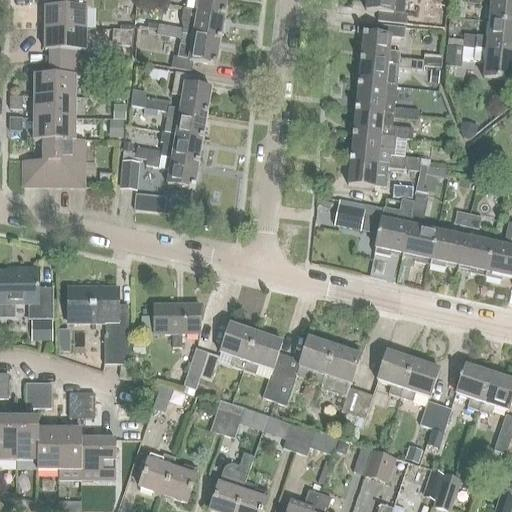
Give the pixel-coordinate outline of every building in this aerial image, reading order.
[(44,9),(44,31),(84,32),(84,10),(89,10),(88,0),(59,0),(60,9),(44,9)] [(198,0),(197,13),(196,13),(224,18),(226,0),(198,0)] [(404,0),(366,0),(365,12),(377,13),(376,23),(405,26),(406,17),(402,17),(404,0)] [(511,0),(491,0),(489,24),(511,26),(511,0)] [(219,42),(224,18),(196,13),(197,13),(182,10),(180,22),(185,23),(183,31),(182,30),(181,35),(192,37),(219,42)] [(511,26),(489,24),(487,39),(477,38),(475,51),(511,54),(511,26)] [(168,39),(170,28),(157,26),(155,36),(168,39)] [(170,70),(190,73),(191,64),(215,68),(219,42),(192,37),(181,35),(182,30),(170,28),(168,39),(180,41),(176,59),(172,58),(170,70)] [(360,62),(387,65),(399,66),(398,71),(409,72),(411,62),(399,61),(400,56),(389,55),(390,40),(403,41),(404,31),(376,28),(375,37),(362,36),(360,62)] [(84,53),(84,32),(44,31),(44,53),(49,53),(49,66),(78,67),(78,53),(84,53)] [(463,42),(463,49),(475,51),(477,38),(464,37),(463,42)] [(448,41),(447,48),(463,49),(463,42),(448,41)] [(447,48),(445,67),(461,69),(461,62),(463,49),(447,48)] [(463,49),(461,62),(474,63),(475,51),(463,49)] [(511,54),(475,51),(474,63),(485,64),(483,80),(511,83),(511,54)] [(384,89),(396,90),(398,71),(399,66),(387,65),(360,62),(357,86),(384,89)] [(411,62),(409,72),(423,74),(424,64),(411,62)] [(33,77),(33,100),(73,101),(73,78),(78,78),(78,67),(49,66),(49,78),(33,77)] [(431,73),(429,84),(438,85),(439,74),(431,73)] [(179,111),(206,117),(211,91),(195,89),(197,79),(174,75),(170,97),(181,99),(179,111)] [(354,112),(393,116),(393,120),(404,122),(406,110),(394,109),(396,90),(384,89),(357,86),(354,112)] [(144,94),(133,92),(131,109),(155,113),(157,103),(145,101),(144,94)] [(21,113),(22,100),(10,99),(9,112),(21,113)] [(33,100),(33,122),(72,122),(73,101),(33,100)] [(166,115),(163,134),(202,141),(206,117),(179,111),(168,109),(169,105),(157,103),(155,113),(166,115)] [(114,107),(113,122),(122,122),(125,123),(125,108),(114,107)] [(419,111),(406,110),(404,122),(418,123),(419,111)] [(392,129),(393,120),(393,116),(354,112),(352,136),(395,141),(412,143),(413,131),(392,129)] [(21,135),(21,121),(9,121),(9,134),(21,135)] [(33,143),(41,143),(72,143),(72,122),(33,122),(33,143)] [(109,122),(108,138),(118,138),(122,138),(122,122),(113,122),(109,122)] [(162,145),(160,153),(159,160),(198,167),(202,141),(163,134),(161,133),(159,144),(162,145)] [(393,158),(395,141),(352,136),(349,161),(387,166),(386,171),(399,172),(401,159),(393,158)] [(72,143),(41,143),(41,164),(47,164),(58,164),(69,164),(82,164),(82,143),(72,143)] [(125,145),(123,153),(131,154),(133,146),(125,145)] [(146,163),(147,158),(148,151),(136,149),(134,161),(145,163),(146,163)] [(481,150),(469,155),(473,165),(482,162),(484,157),(481,150)] [(198,167),(159,160),(160,153),(148,151),(147,158),(146,163),(145,163),(144,168),(168,172),(166,187),(193,192),(198,167)] [(401,159),(399,172),(418,174),(419,161),(401,159)] [(373,189),(384,190),(386,171),(387,166),(349,161),(346,187),(373,190),(373,189)] [(21,189),(35,190),(35,164),(22,163),(21,189)] [(47,164),(41,164),(35,164),(35,190),(46,190),(47,164)] [(58,190),(58,164),(47,164),(46,190),(58,190)] [(70,190),(69,164),(58,164),(58,190),(70,190)] [(69,164),(70,190),(83,191),(83,164),(82,164),(69,164)] [(121,164),(119,190),(135,191),(137,165),(121,164)] [(99,187),(111,187),(111,175),(99,175),(99,187)] [(487,186),(477,184),(474,196),(484,198),(487,186)] [(411,200),(411,190),(392,188),(391,199),(411,200)] [(426,202),(429,192),(423,191),(416,189),(414,199),(426,202)] [(148,214),(149,200),(135,198),(134,212),(148,214)] [(436,234),(421,231),(426,202),(414,199),(413,205),(408,228),(402,259),(414,262),(413,265),(429,268),(436,234)] [(389,259),(390,256),(402,259),(408,228),(413,205),(401,203),(396,226),(380,222),(377,236),(373,256),(389,259)] [(365,207),(364,213),(339,207),(334,227),(377,236),(380,222),(382,211),(365,207)] [(466,229),(468,217),(456,215),(453,227),(466,229)] [(468,217),(466,229),(477,232),(480,220),(468,217)] [(503,249),(492,246),(486,280),(501,284),(502,281),(511,283),(511,282),(511,226),(508,226),(503,249)] [(457,271),(464,240),(436,234),(429,268),(445,271),(445,268),(457,271)] [(486,280),(492,246),(464,240),(457,271),(469,273),(468,276),(486,280)] [(0,319),(13,320),(13,306),(28,306),(28,322),(52,321),(51,291),(37,292),(37,272),(19,272),(19,275),(0,275),(0,319)] [(129,367),(129,353),(128,308),(113,308),(112,288),(71,288),(72,329),(105,328),(105,338),(103,338),(103,353),(103,367),(129,367)] [(200,306),(154,307),(154,319),(154,336),(154,338),(172,337),(172,351),(182,351),(181,337),(200,337),(200,306)] [(154,319),(141,319),(141,336),(154,336),(154,319)] [(31,344),(52,344),(52,324),(31,324),(31,344)] [(243,373),(250,353),(255,335),(228,326),(219,356),(233,361),(231,369),(243,373)] [(255,335),(250,353),(243,373),(254,377),(257,369),(271,373),(262,399),(274,403),(288,359),(278,355),(279,353),(282,344),(255,335)] [(300,363),(288,359),(274,403),(286,407),(296,378),(310,382),(321,386),(332,353),(333,349),(307,340),(303,353),(300,363)] [(332,353),(321,386),(323,386),(321,391),(345,398),(340,413),(352,418),(360,394),(349,390),(360,357),(346,353),(333,349),(332,353)] [(195,352),(195,353),(183,389),(194,393),(199,378),(199,379),(207,356),(195,352)] [(387,396),(400,400),(412,362),(386,354),(376,383),(390,387),(387,396)] [(218,360),(207,356),(199,379),(210,382),(218,360)] [(438,370),(412,362),(400,400),(411,404),(414,395),(428,400),(438,370)] [(478,414),(490,376),(464,367),(455,397),(470,401),(467,411),(478,414)] [(511,397),(511,382),(490,376),(478,414),(489,417),(492,409),(507,413),(511,397)] [(38,410),(38,387),(25,387),(25,410),(38,410)] [(38,387),(38,410),(51,410),(51,387),(38,387)] [(163,415),(171,392),(159,388),(151,411),(163,415)] [(360,394),(352,418),(364,421),(372,398),(360,394)] [(69,419),(82,419),(82,397),(69,397),(69,419)] [(94,397),(82,397),(82,419),(94,419),(94,397)] [(221,437),(232,407),(220,403),(210,433),(221,437)] [(431,431),(439,408),(426,404),(419,428),(431,431)] [(243,411),(232,407),(221,437),(233,441),(238,426),(243,411)] [(451,412),(439,408),(431,431),(432,432),(444,435),(451,412)] [(239,422),(238,426),(250,430),(255,415),(254,415),(243,411),(239,422)] [(502,457),(511,428),(511,418),(504,416),(492,453),(502,457)] [(17,421),(0,420),(0,461),(16,462),(17,421)] [(268,420),(263,434),(273,438),(278,423),(268,420)] [(16,462),(35,462),(37,430),(38,421),(17,421),(16,462)] [(281,451),(294,455),(302,431),(289,426),(281,451)] [(35,471),(57,472),(58,431),(37,430),(35,462),(35,471)] [(57,481),(80,481),(80,440),(80,431),(58,431),(57,472),(57,481)] [(329,458),(335,442),(302,431),(294,455),(304,459),(307,450),(329,458)] [(432,432),(427,447),(439,451),(444,435),(432,432)] [(114,441),(80,440),(80,481),(113,482),(114,441)] [(338,444),(335,454),(345,458),(348,448),(338,444)] [(422,453),(408,448),(404,462),(418,466),(422,453)] [(364,478),(372,454),(361,450),(352,474),(364,478)] [(396,462),(372,454),(364,478),(387,486),(396,462)] [(207,511),(235,511),(244,484),(246,480),(253,459),(243,455),(238,468),(234,467),(231,466),(224,469),(222,473),(220,480),(219,480),(207,511)] [(138,489),(163,497),(171,470),(175,460),(164,456),(162,461),(149,457),(138,489)] [(418,470),(408,467),(405,476),(415,479),(418,470)] [(171,470),(163,497),(186,505),(197,473),(183,468),(181,473),(171,470)] [(422,497),(435,502),(443,477),(431,473),(422,497)] [(443,477),(435,502),(432,510),(436,511),(449,511),(460,483),(443,477)] [(511,494),(511,486),(499,483),(496,493),(511,497),(511,494)] [(244,484),(235,511),(261,511),(267,496),(254,492),(256,488),(244,484)] [(313,511),(318,496),(308,493),(302,509),(290,504),(287,511),(313,511)] [(318,496),(313,511),(326,511),(330,500),(318,496)] [(508,511),(509,511),(511,503),(511,500),(501,496),(495,511),(508,511)]
